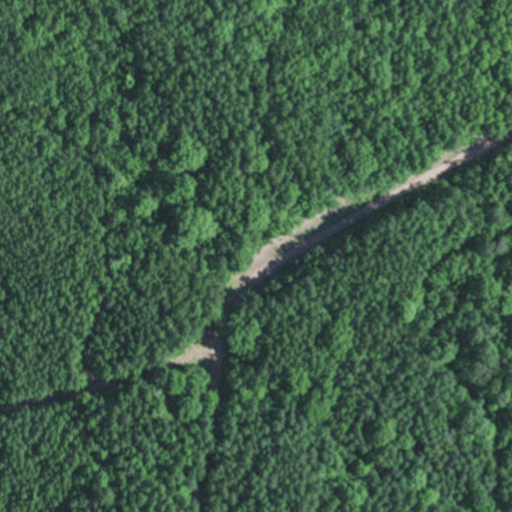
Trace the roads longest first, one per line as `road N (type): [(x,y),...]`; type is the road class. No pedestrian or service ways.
road 1 (track): [(511,134),(239,287),(215,346),(196,511)]
road 2 (track): [(0,403),(215,346)]
